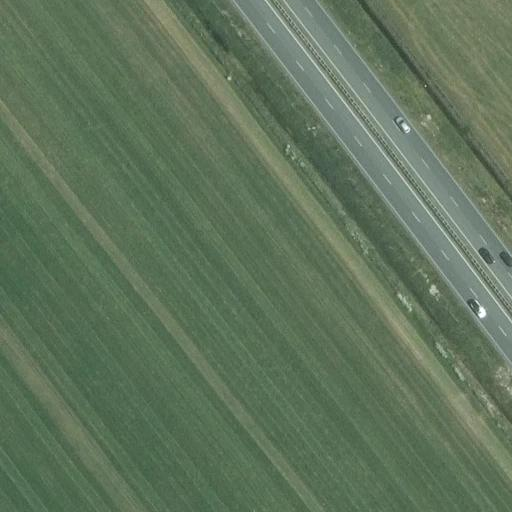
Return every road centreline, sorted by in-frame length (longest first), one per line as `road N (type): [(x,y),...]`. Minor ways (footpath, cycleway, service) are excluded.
road 1 (trunk): [(246,0),(511,345)]
road 2 (trunk): [(511,279),(296,0)]
